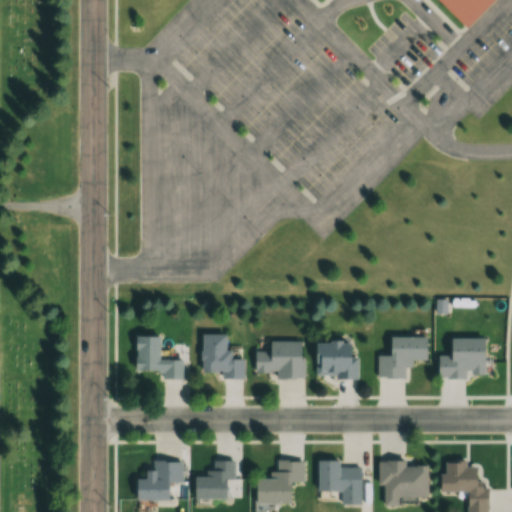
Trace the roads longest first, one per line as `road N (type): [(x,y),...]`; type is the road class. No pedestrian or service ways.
road 1 (tertiary): [(93,511),(91,0)]
road 2 (residential): [(93,418),(511,418)]
